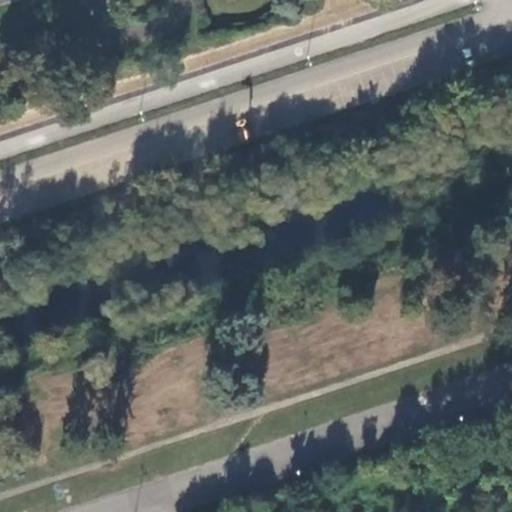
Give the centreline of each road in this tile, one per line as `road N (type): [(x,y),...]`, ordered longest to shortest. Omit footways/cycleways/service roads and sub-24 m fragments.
road 1 (unclassified): [(449,0),(0,150)]
road 2 (unclassified): [(511,382),(119,511)]
